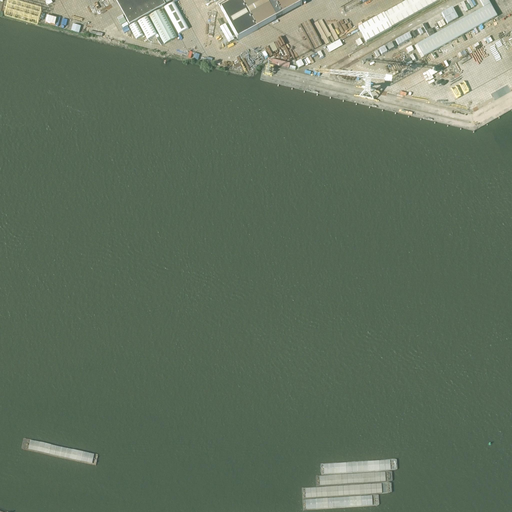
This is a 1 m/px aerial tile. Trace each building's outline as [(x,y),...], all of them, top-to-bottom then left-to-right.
[(115,0),(129,25),(165,6),(162,0),(115,0)] [(257,30),(302,5),(298,0),(228,0),(219,5),(238,40),(257,30)] [(440,1),(442,0),(410,0),(384,15),(383,14),(358,28),(366,43),(391,28),(440,1)] [(487,0),(479,0),(484,8),(416,45),(423,57),(497,17),(487,0)] [(466,0),(455,6),(461,17),(472,11),(466,0)] [(164,8),(179,34),(188,29),(174,3),(164,8)] [(453,8),(442,12),(447,23),(458,19),(453,8)] [(177,38),(163,11),(162,9),(149,16),(164,45),(177,38)] [(440,14),(435,17),(440,28),(446,25),(440,14)] [(147,40),(157,34),(147,17),(137,23),(147,40)] [(79,33),(81,26),(73,24),(71,31),(79,33)] [(136,38),(142,35),(136,24),(131,27),(136,38)] [(228,43),(234,40),(225,24),(220,27),(228,43)] [(322,41),(315,28),(297,36),(304,50),(322,41)] [(399,45),(411,38),(409,33),(396,40),(399,45)] [(327,46),(330,52),(343,46),(340,40),(327,46)] [(286,43),(278,47),(283,57),(291,53),(286,43)] [(395,48),(392,43),(386,46),(389,51),(395,48)] [(482,64),(482,108),(511,90),(511,80),(511,81),(507,81),(509,82),(506,86),(505,83),(503,83),(504,82),(501,77),(501,76),(499,73),(494,71),(494,70),(492,69),(492,66),(489,66),(491,64),(482,64)]
